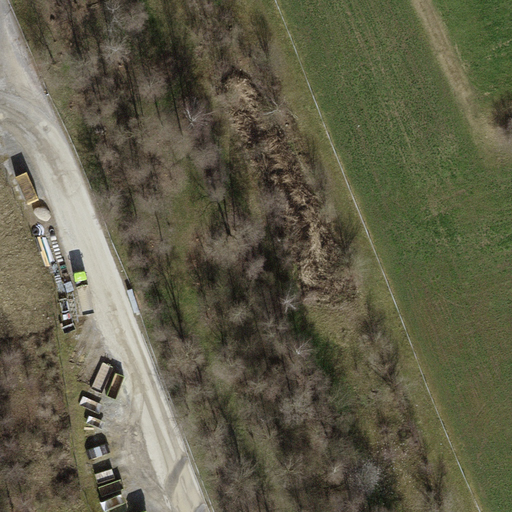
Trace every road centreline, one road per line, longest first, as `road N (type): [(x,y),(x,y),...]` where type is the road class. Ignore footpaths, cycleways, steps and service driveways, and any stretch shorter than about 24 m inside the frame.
road 1 (track): [(196,511),(0,16)]
road 2 (track): [(501,121),(438,0)]
